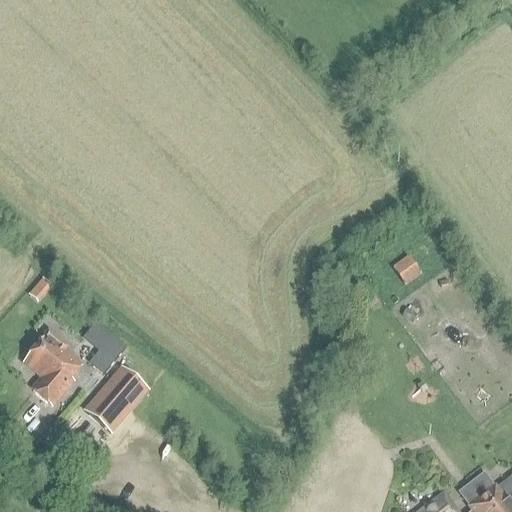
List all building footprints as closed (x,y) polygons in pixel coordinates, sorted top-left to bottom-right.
[(402,287),(420,280),(413,259),(394,265),(402,287)] [(41,280),(27,294),(37,303),(50,288),(41,280)] [(91,341),(110,356),(112,344),(99,332),(91,341)] [(31,352),(31,355),(23,365),(34,375),(35,375),(41,381),(31,393),(49,409),(70,384),(67,382),(78,370),(60,354),(64,350),(46,334),(31,352)] [(82,360),(99,374),(112,358),(95,344),(82,360)] [(117,346),(115,360),(124,361),(126,347),(117,346)] [(109,434),(146,392),(121,371),(85,413),(109,434)] [(453,511),(443,497),(421,511),(511,511),(511,501),(504,506),(494,492),(466,511),(453,511)]
